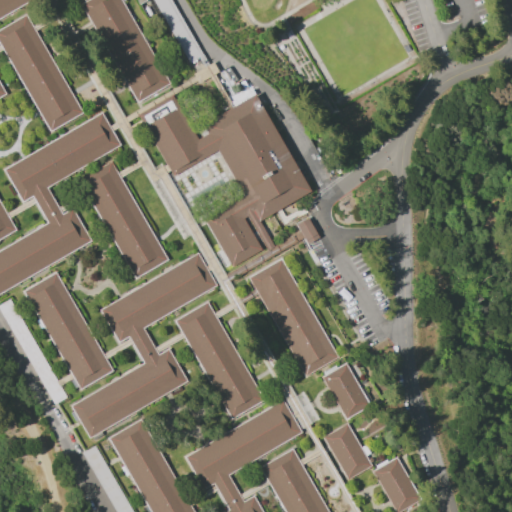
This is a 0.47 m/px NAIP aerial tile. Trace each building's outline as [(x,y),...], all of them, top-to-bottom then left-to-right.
[(0,0),(0,99),(5,96),(0,85),(0,17),(33,0),(0,0)] [(83,0),(131,102),(164,86),(123,0),(83,0)] [(80,114),(26,13),(0,27),(0,43),(47,131),(80,114)] [(306,196),(260,94),(203,119),(209,132),(193,139),(172,94),(138,109),(168,175),(219,151),(241,201),(206,217),(227,266),(261,251),(263,257),(288,246),(285,239),(271,245),(258,217),(306,196)] [(1,165),(20,202),(32,196),(46,225),(0,247),(0,288),(90,244),(72,208),(60,214),(45,184),(119,147),(103,115),(1,165)] [(165,260),(111,160),(79,178),(133,278),(165,260)] [(0,237),(13,231),(0,206),(0,237)] [(98,305),(116,342),(128,336),(143,366),(69,402),(85,435),(186,385),(168,348),(156,354),(141,325),(215,288),(199,255),(98,305)] [(335,358),(281,258),(248,276),(302,376),(335,358)] [(24,288),(75,390),(108,373),(58,271),(24,288)] [(10,298),(0,303),(0,308),(51,404),(63,398),(10,298)] [(208,300),(175,318),(228,418),(261,401),(208,300)] [(368,405),(345,363),(321,376),(344,418),(368,405)] [(261,511),(253,495),(241,501),(226,472),(300,434),(284,402),(183,452),(202,489),(213,483),(227,511),(261,511)] [(148,511),(190,511),(142,418),(109,436),(148,511)] [(370,465),(345,423),(321,436),(346,479),(370,465)] [(83,453),(115,511),(131,511),(95,446),(83,453)] [(260,465),(284,511),(326,511),(293,448),(260,465)] [(391,511),(392,511),(416,502),(398,457),(373,468),(391,511)]
